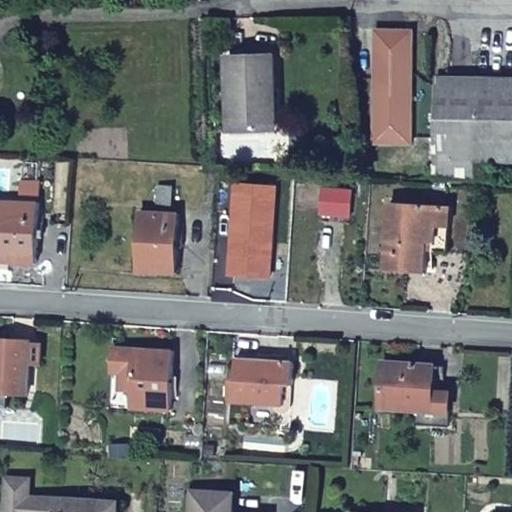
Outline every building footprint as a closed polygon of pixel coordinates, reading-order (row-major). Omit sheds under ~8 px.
[(279,130),(276,56),(231,58),(233,132),(279,130)] [(511,81),(427,80),(426,161),(511,162),(511,81)] [(41,182),(22,181),(21,195),(40,196),(41,182)] [(158,187),(157,206),(171,207),(172,188),(158,187)] [(0,201),(0,210),(0,261),(36,263),(40,204),(0,201)] [(426,274),(428,252),(428,244),(435,244),(438,207),(390,204),(387,271),(426,274)] [(428,244),(428,252),(448,254),(452,208),(438,207),(435,244),(428,244)] [(141,212),(138,272),(177,274),(180,215),(141,212)] [(0,393),(28,395),(31,341),(0,340),(0,393)] [(171,411),(175,352),(135,350),(114,349),(109,361),(112,373),(121,374),(120,387),(124,391),(133,392),(131,409),(171,411)] [(295,363),(237,359),(236,379),(232,379),(230,403),(284,407),(286,386),(293,387),(295,363)] [(436,366),(384,363),(381,407),(433,410),(436,366)] [(30,479),(8,478),(6,511),(118,511),(119,504),(29,498),(30,479)] [(230,511),(232,493),(194,491),(192,511),(230,511)]
